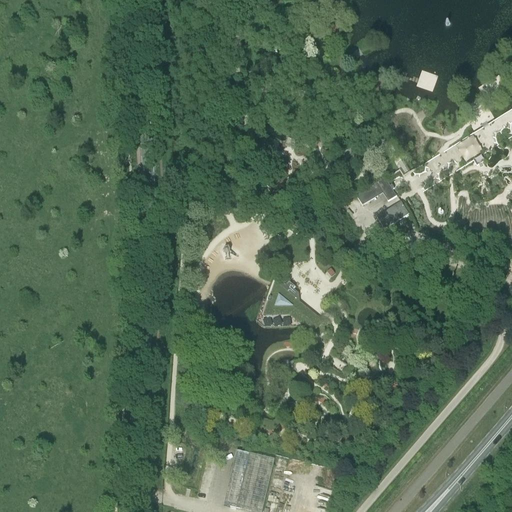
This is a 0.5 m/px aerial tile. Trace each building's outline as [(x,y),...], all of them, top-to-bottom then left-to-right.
[(287,138),(285,146),(298,151),(301,143),(287,138)] [(380,183),(377,185),(376,184),(356,197),(363,207),(383,194),(389,203),(397,197),(389,185),(385,179),(380,183)] [(385,230),(410,214),(402,202),(377,219),(385,230)] [(289,284),(288,286),(283,282),(277,285),(275,283),(263,318),(290,318),(295,322),(306,308),(300,304),(299,295),(294,291),(295,289),(289,284)] [(305,330),(313,337),(324,323),(316,317),(305,330)] [(270,319),(270,327),(290,326),(290,318),(270,319)] [(262,511),(274,461),(237,452),(224,507),(245,511),(262,511)] [(274,511),(276,504),(265,503),(264,511),(274,511)]
